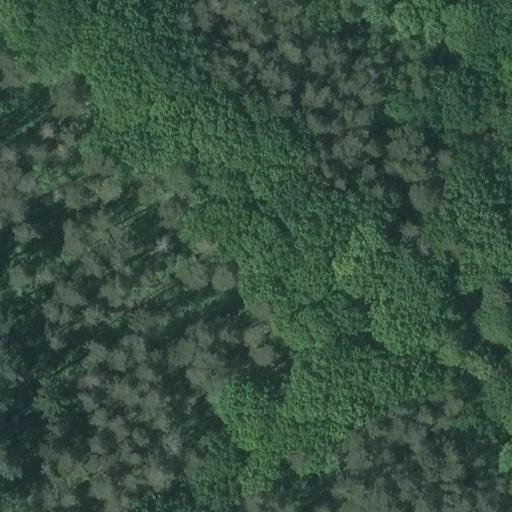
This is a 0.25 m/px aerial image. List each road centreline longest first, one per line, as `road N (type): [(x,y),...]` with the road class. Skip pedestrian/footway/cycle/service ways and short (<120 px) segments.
road 1 (track): [(97,0),(402,312)]
road 2 (track): [(402,312),(161,511)]
road 3 (track): [(402,312),(511,424)]
